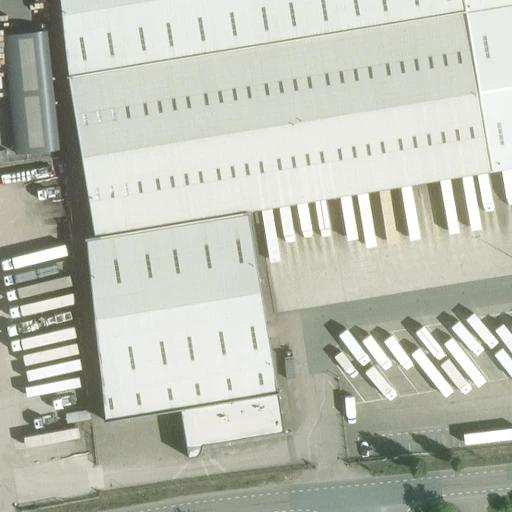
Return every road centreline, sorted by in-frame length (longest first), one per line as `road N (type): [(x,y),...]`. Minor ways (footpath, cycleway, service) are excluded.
road 1 (unclassified): [(211,511),(370,493)]
road 2 (unclassified): [(370,493),(511,479)]
